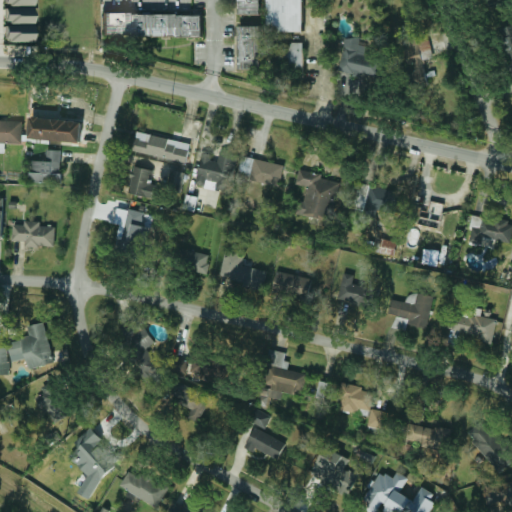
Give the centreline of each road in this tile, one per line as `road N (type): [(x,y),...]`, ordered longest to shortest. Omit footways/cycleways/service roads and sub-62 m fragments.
road 1 (residential): [(292,511),(146,429),(101,376),(84,333),(80,286),(94,193),(124,77)]
road 2 (residential): [(511,392),(473,375),(80,286),(0,282)]
road 3 (tertiary): [(511,163),(124,77),(0,62)]
road 4 (residential): [(506,162),(445,0)]
